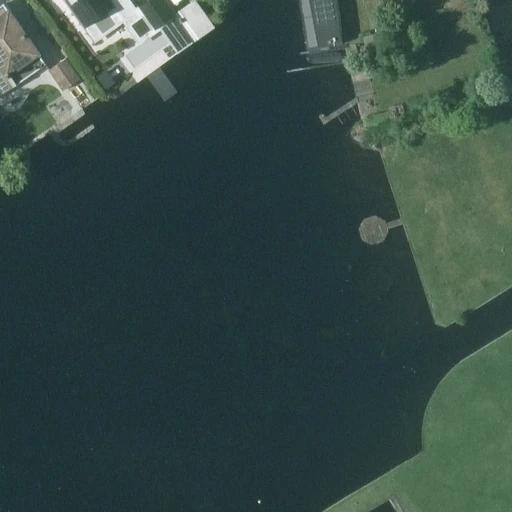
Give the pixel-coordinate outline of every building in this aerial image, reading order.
[(65,0),(85,27),(114,6),(109,0),(65,0)] [(197,0),(194,0),(179,11),(199,39),(217,26),(216,25),(197,0)] [(311,0),(317,58),(341,56),(335,0),(311,0)] [(15,86),(46,65),(4,5),(0,7),(0,80),(8,75),(15,86)] [(199,39),(179,11),(175,15),(162,24),(181,51),(181,52),(199,39)] [(48,72),(62,92),(80,79),(66,59),(48,72)]
